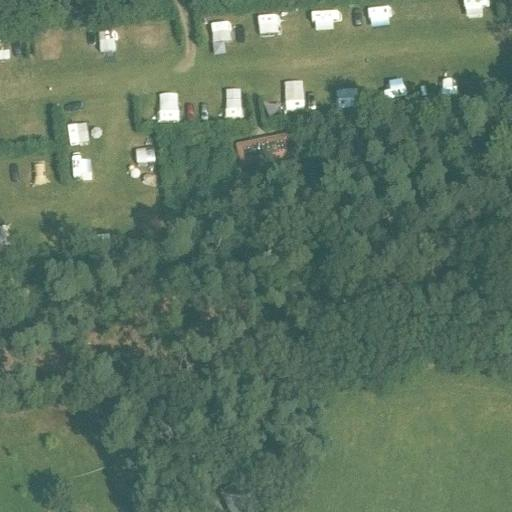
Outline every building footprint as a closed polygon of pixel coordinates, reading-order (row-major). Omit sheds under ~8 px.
[(369,34),(389,32),(387,20),(367,22),(369,34)] [(316,27),(298,28),(300,54),(318,53),(316,27)] [(272,59),(271,31),(257,31),(258,59),(272,59)] [(222,64),(242,64),(243,34),(222,33),(222,64)] [(87,73),(105,72),(103,42),(85,43),(87,73)] [(419,117),(419,100),(404,100),(404,118),(419,117)] [(224,134),(223,107),(202,107),(203,135),(224,134)] [(185,136),(184,108),(165,108),(166,136),(185,136)] [(248,109),(234,110),(236,134),(249,133),(248,109)] [(38,133),(39,153),(58,152),(56,131),(38,133)] [(92,156),(110,154),(108,132),(90,134),(92,156)] [(90,156),(88,134),(76,135),(77,157),(90,156)] [(236,148),(240,170),(292,160),(288,137),(236,148)] [(7,157),(30,156),(30,142),(6,144),(7,157)] [(165,157),(136,163),(141,188),(169,182),(165,157)] [(44,190),(64,188),(62,166),(42,167),(44,190)] [(4,171),(5,201),(22,200),(21,171),(4,171)] [(107,184),(107,171),(80,171),(79,183),(107,184)] [(141,202),(168,201),(168,187),(140,188),(141,202)] [(127,226),(112,225),(111,250),(126,251),(127,226)] [(85,227),(69,230),(73,255),(89,253),(85,227)] [(140,233),(141,252),(160,251),(159,232),(140,233)]
